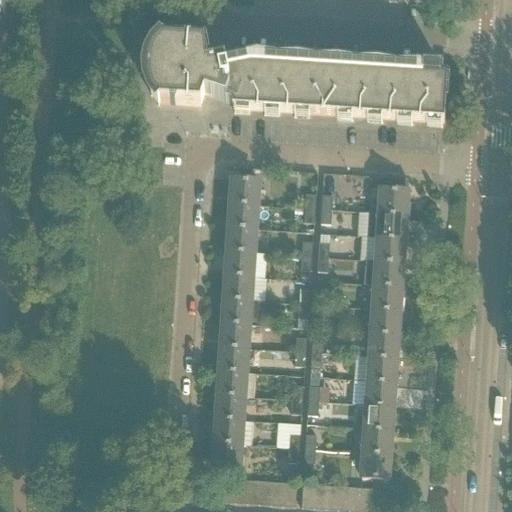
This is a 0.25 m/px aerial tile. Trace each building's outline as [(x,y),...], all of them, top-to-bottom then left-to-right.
[(233,111),(427,124),(444,125),(447,80),(440,79),(441,70),(457,70),(423,67),(423,69),(417,68),(397,68),(377,65),(357,65),(337,62),(319,63),(297,60),(277,60),(258,57),(257,57),(234,61),(233,57),(234,58),(234,57),(213,55),(213,56),(214,57),(214,66),(208,67),(208,62),(205,48),(205,47),(164,44),(163,43),(154,52),(148,62),(148,63),(146,74),(147,86),(151,97),(159,108),(160,106),(201,109),(201,107),(205,97),(233,106),(233,111)] [(232,182),(230,206),(257,208),(259,184),(232,182)] [(381,192),(379,216),(406,218),(408,194),(381,192)] [(305,198),(304,211),(314,211),(315,198),(305,198)] [(322,198),(321,212),(322,212),(331,213),(332,199),(323,198),(322,198)] [(230,206),(229,230),(256,232),(257,208),(230,206)] [(314,211),(304,211),(303,226),(313,227),(314,211)] [(321,212),(320,227),(321,227),(330,227),(331,213),(322,212),(321,212)] [(368,216),(367,240),(378,240),(405,242),(406,218),(379,216),(368,216)] [(229,230),(227,254),(254,256),(256,232),(229,230)] [(378,240),(376,264),(403,266),(405,242),(378,240)] [(302,246),(301,259),(311,260),(312,247),(302,246)] [(319,246),(318,260),(319,260),(328,261),(329,247),(320,246),(319,246)] [(227,254),(226,278),(253,280),(254,256),(227,254)] [(311,260),(301,259),(300,274),(310,275),(311,260)] [(318,260),(317,275),(318,275),(327,275),(328,261),(319,260),(318,260)] [(366,264),(364,288),(374,288),(401,290),(403,266),(376,264),(366,264)] [(226,278),(224,302),(251,304),(264,305),(266,281),(253,280),(226,278)] [(374,288),(373,312),(400,314),(401,290),(374,288)] [(299,294),(298,307),(308,308),(309,298),(309,295),(309,294),(299,293),(299,294)] [(315,294),(314,308),(325,309),(326,295),(315,294)] [(224,302),(222,326),(249,328),(251,304),(224,302)] [(298,307),(297,322),(307,322),(308,308),(298,307)] [(325,309),(314,308),(313,322),(324,323),(325,309)] [(373,312),(371,336),(398,338),(400,314),(373,312)] [(222,326),(221,350),(248,352),(249,328),(222,326)] [(371,336),(370,360),(397,362),(398,338),(371,336)] [(295,342),(295,355),(305,356),(306,343),(295,342)] [(312,342),(311,356),(312,356),(321,357),(322,343),(313,342),(312,342)] [(221,350),(219,374),(246,376),(248,352),(221,350)] [(305,356),(295,355),(294,371),(304,371),(305,356)] [(311,356),(310,370),(311,370),(320,371),(321,357),(312,356),(311,356)] [(370,360),(368,384),(395,386),(397,362),(370,360)] [(219,374),(218,398),(245,400),(246,376),(219,374)] [(368,384),(366,408),(393,410),(395,386),(368,384)] [(293,388),(292,403),(302,404),(303,389),(293,388)] [(310,390),(309,404),(319,405),(320,391),(310,390)] [(218,398),(216,422),(243,424),(245,400),(218,398)] [(302,404),(292,403),(291,417),(301,418),(302,404)] [(319,405),(309,404),(308,418),(318,419),(319,405)] [(366,408),(365,432),(392,434),(393,410),(366,408)] [(216,422),(214,446),(241,448),(243,424),(216,422)] [(365,432),(363,456),(390,458),(392,434),(365,432)] [(289,436),(288,451),(299,452),(300,437),(289,436)] [(306,438),(305,452),(306,452),(315,453),(316,438),(307,438),(306,438)] [(241,448),(214,446),(213,470),(240,472),(241,448)] [(299,452),(288,451),(287,465),(298,466),(299,452)] [(304,466),(305,466),(306,466),(314,467),(315,453),(306,452),(305,452),(304,466)] [(390,458),(363,456),(361,480),(388,482),(390,458)] [(222,505),(235,506),(236,482),(224,481),(222,505)] [(235,506),(247,507),(248,483),(236,482),(235,506)] [(247,507),(259,508),(260,484),(248,483),(247,507)] [(259,508),(271,509),(273,485),(260,484),(259,508)] [(271,509),(283,509),(285,485),(273,485),(271,509)] [(285,485),(283,509),(295,510),(297,486),(285,485)] [(301,511),(313,511),(315,488),(303,487),(301,511)] [(313,511),(320,511),(325,511),(327,488),(315,488),(313,511)] [(325,511),(337,511),(339,489),(327,488),(325,511)] [(337,511),(349,511),(351,490),(339,489),(337,511)] [(349,511),(362,511),(364,491),(351,490),(349,511)] [(364,491),(362,511),(374,511),(376,492),(364,491)]
